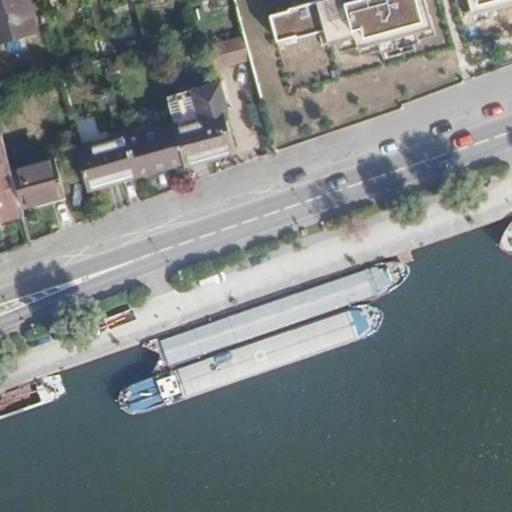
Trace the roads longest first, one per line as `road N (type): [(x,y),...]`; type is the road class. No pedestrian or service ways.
road 1 (secondary): [(511,132),(153,252)]
road 2 (secondary): [(0,323),(153,252)]
road 3 (secondary): [(153,252),(0,298)]
